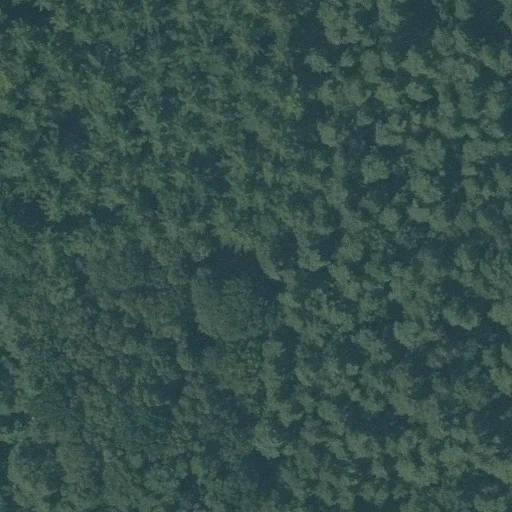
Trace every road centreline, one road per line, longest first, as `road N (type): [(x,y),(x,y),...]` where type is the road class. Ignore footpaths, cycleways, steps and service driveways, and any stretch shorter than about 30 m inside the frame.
road 1 (track): [(511,219),(26,224)]
road 2 (track): [(1,142),(115,511)]
